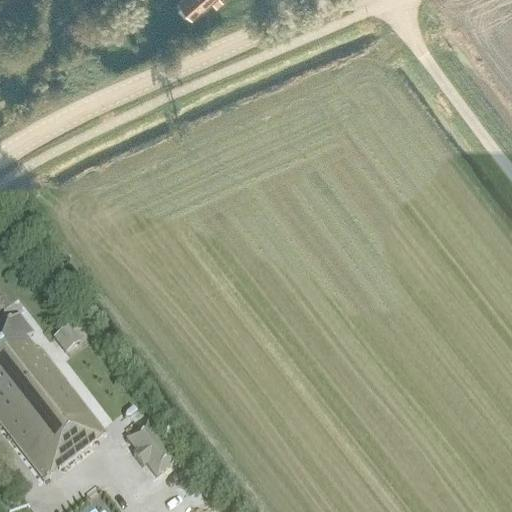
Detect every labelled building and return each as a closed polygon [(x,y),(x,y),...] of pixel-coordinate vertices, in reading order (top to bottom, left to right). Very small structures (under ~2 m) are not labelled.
[(28,0),(6,0),(17,11),(28,0)] [(180,0),(178,2),(190,17),(208,1),(215,10),(222,4),(219,0),(180,0)] [(18,315),(0,329),(0,328),(0,426),(44,483),(105,435),(40,350),(35,353),(24,340),(33,334),(18,315)] [(78,344),(66,329),(53,339),(65,354),(78,344)] [(178,463),(146,424),(125,441),(135,454),(131,456),(142,470),(145,468),(156,481),(178,463)]
